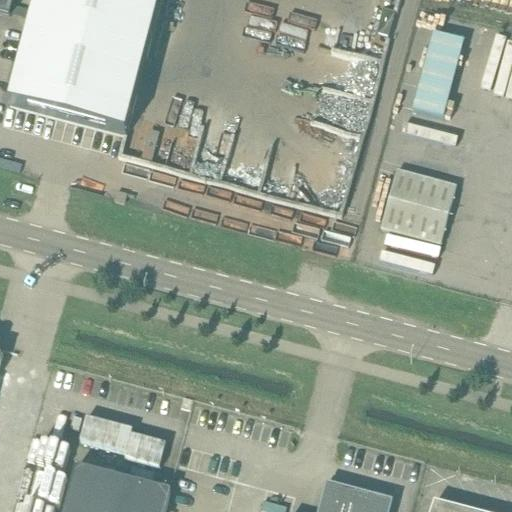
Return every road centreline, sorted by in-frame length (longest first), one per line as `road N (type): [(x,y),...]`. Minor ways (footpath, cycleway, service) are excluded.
road 1 (unclassified): [(0,237),(511,370)]
road 2 (unknown): [(177,0),(176,60),(274,111)]
